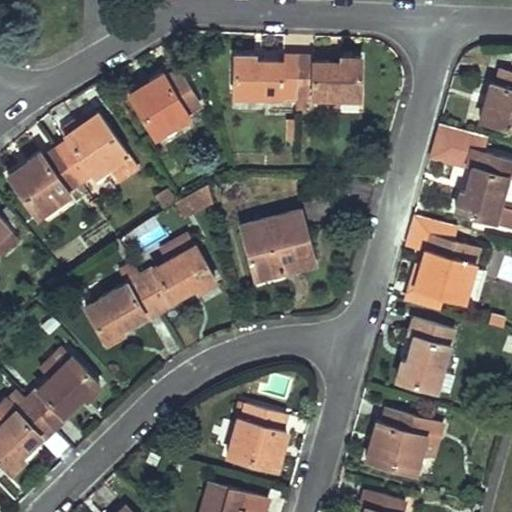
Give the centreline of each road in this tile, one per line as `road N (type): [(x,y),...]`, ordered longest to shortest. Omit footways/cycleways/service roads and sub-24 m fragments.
road 1 (residential): [(448,22),(199,10),(164,20),(20,105)]
road 2 (residential): [(354,348),(317,338),(222,357),(181,381),(45,511)]
road 3 (residential): [(354,348),(448,22)]
road 4 (residential): [(309,511),(354,348)]
